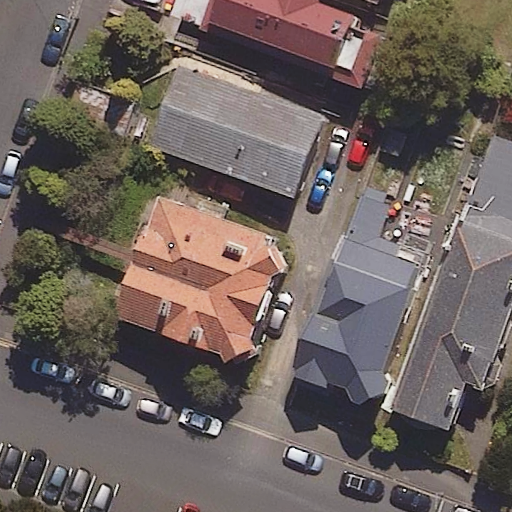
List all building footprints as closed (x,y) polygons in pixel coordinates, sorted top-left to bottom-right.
[(386,22),(325,0),(210,0),(202,24),(363,83),(386,22)] [(349,0),(386,13),(390,0),(349,0)] [(324,110),(180,59),(150,143),(294,194),(324,110)] [(129,92),(77,90),(75,130),(127,132),(129,92)] [(443,266),(393,407),(449,427),(466,381),(482,386),(511,303),(511,143),(490,136),(443,266)] [(273,232),(155,191),(113,311),(245,358),(278,261),(273,232)] [(393,407),(443,266),(343,230),(289,380),(365,407),(369,398),(393,407)]
